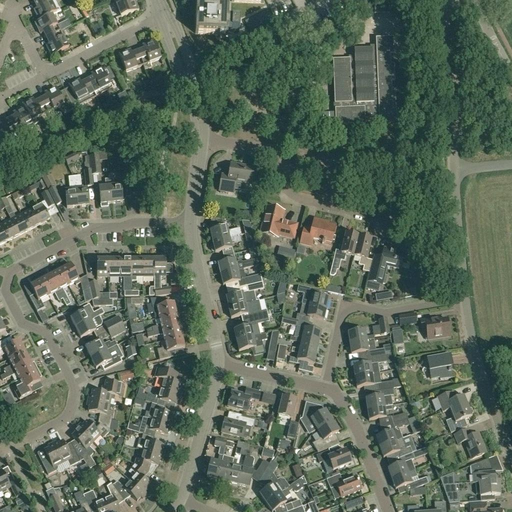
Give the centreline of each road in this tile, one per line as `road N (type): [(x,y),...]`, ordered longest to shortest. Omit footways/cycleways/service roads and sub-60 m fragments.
road 1 (residential): [(8,448),(64,418),(74,387),(45,331),(19,321),(4,290),(8,273),(95,227),(190,221)]
road 2 (residential): [(398,224),(291,195),(265,147),(200,140)]
road 3 (residential): [(324,388),(343,305),(386,313),(465,300)]
road 4 (residential): [(462,0),(450,20),(454,170)]
road 5 (residential): [(511,455),(481,381),(465,300)]
road 6 (tertiary): [(190,221),(220,366)]
road 7 (residential): [(388,511),(348,411),(324,388)]
road 8 (tertiary): [(220,366),(180,498)]
road 9 (residential): [(44,75),(165,15)]
road 10 (residential): [(465,300),(454,170)]
road 11 (tertiary): [(200,129),(198,88),(165,15)]
road 12 (tertiary): [(165,15),(200,129)]
